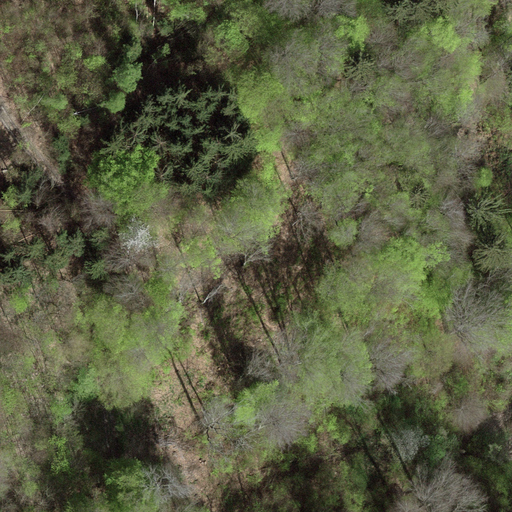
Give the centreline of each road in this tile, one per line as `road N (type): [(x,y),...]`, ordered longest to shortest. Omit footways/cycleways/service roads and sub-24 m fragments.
road 1 (track): [(99,0),(184,25),(228,53),(272,100),(316,207),(349,407),(372,447)]
road 2 (track): [(0,112),(65,189),(87,230),(118,511)]
